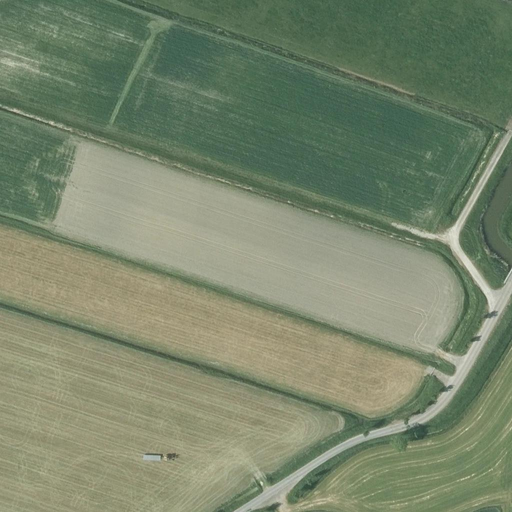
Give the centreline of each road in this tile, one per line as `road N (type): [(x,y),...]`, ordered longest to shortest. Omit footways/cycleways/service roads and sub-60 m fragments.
road 1 (tertiary): [(398,428),(451,392),(511,283)]
road 2 (tertiary): [(398,428),(346,445),(240,511)]
